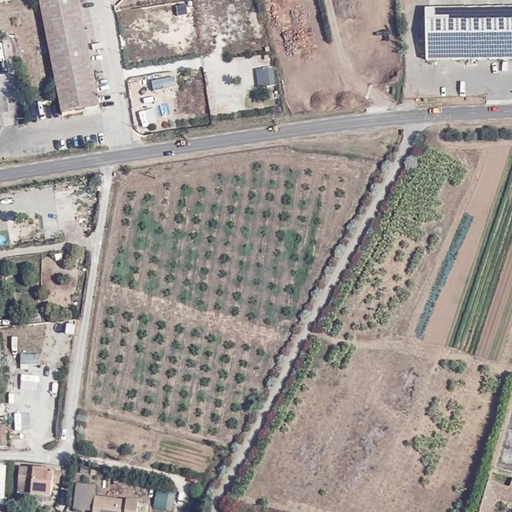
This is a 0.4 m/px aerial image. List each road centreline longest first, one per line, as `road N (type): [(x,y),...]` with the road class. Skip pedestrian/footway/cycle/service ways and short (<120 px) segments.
road 1 (residential): [(414,116),(215,511)]
road 2 (secondary): [(128,155),(414,116)]
road 3 (residential): [(128,155),(106,0)]
road 4 (secondary): [(0,176),(128,155)]
